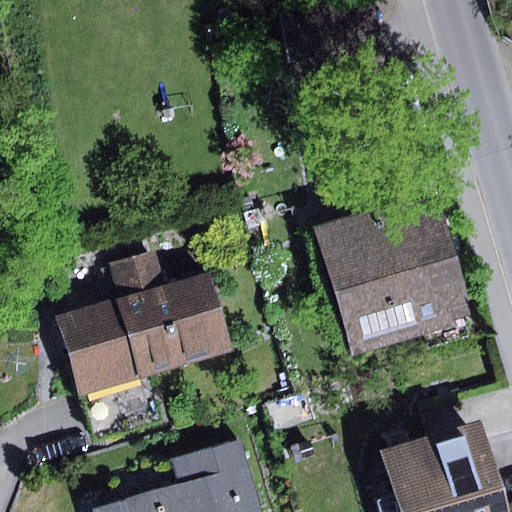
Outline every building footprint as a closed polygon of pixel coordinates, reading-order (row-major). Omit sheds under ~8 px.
[(350,0),(282,15),(316,174),(409,154),(375,0),(350,0)] [(437,193),(316,232),(356,356),(477,317),(437,193)] [(119,302),(59,319),(80,395),(156,373),(235,351),(212,272),(165,285),(155,250),(108,263),(119,302)] [(156,373),(80,395),(96,450),(172,428),(156,373)] [(482,423),(381,453),(398,511),(509,511),(507,505),(482,423)] [(183,488),(103,511),(263,511),(242,439),(174,460),(183,488)]
